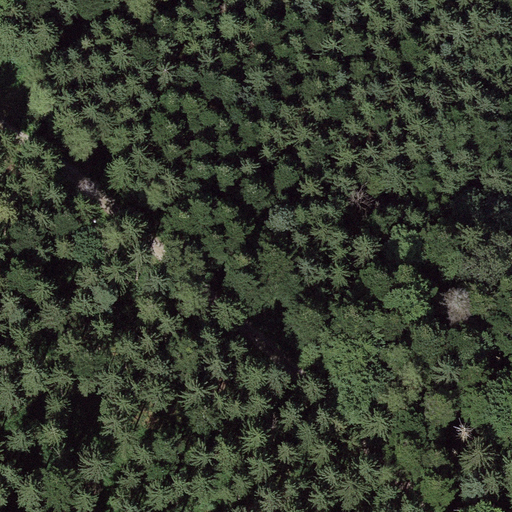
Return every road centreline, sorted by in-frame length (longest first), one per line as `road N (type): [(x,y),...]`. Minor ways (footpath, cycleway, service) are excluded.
road 1 (track): [(0,131),(103,206),(317,395),(421,511)]
road 2 (track): [(0,99),(149,0)]
